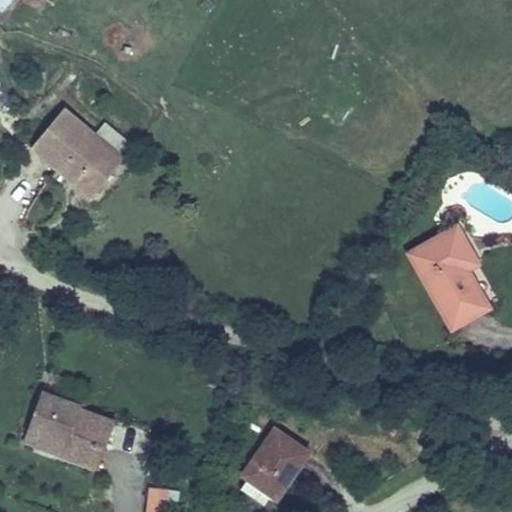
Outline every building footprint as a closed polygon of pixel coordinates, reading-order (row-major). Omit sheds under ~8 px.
[(124,154),(70,107),(35,148),(63,173),(70,167),(100,192),(124,154)] [(238,156),(231,175),(255,183),(261,164),(238,156)] [(100,192),(70,167),(63,173),(94,201),(100,192)] [(242,242),(260,199),(228,185),(209,228),(242,242)] [(474,273),(462,252),(474,245),(462,223),(413,251),(456,324),(491,305),(474,273)] [(486,265),(474,245),(462,252),(474,273),(486,265)] [(102,466),(120,418),(46,392),(33,426),(69,439),(65,452),(102,466)] [(65,452),(69,439),(33,426),(28,441),(65,452)] [(282,502),(315,450),(280,429),(247,480),(282,502)] [(146,511),(176,511),(177,487),(147,486),(146,511)]
